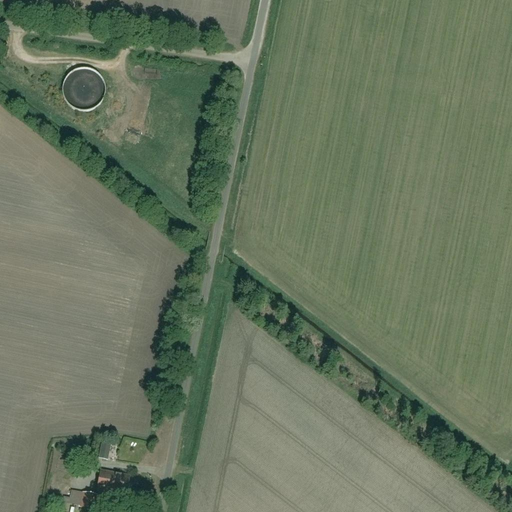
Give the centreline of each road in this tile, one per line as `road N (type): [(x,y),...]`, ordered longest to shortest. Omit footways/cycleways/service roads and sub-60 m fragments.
road 1 (unclassified): [(252,61),(160,511)]
road 2 (unclassified): [(0,24),(252,61)]
